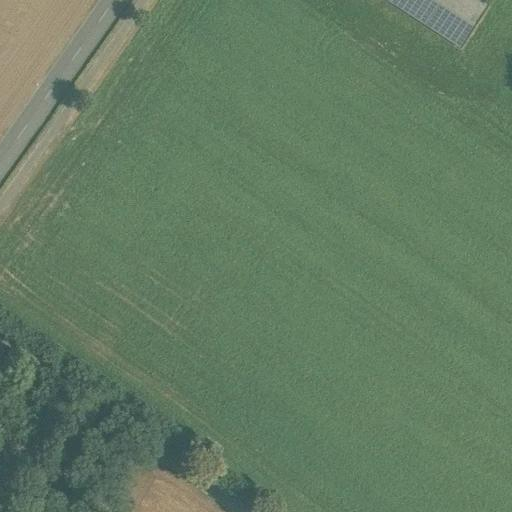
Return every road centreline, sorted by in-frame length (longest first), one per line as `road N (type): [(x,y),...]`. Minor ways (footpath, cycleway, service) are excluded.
road 1 (track): [(0,348),(234,511)]
road 2 (secondary): [(117,0),(0,169)]
